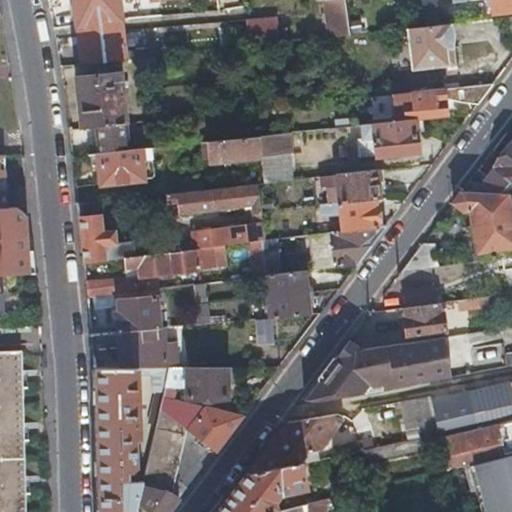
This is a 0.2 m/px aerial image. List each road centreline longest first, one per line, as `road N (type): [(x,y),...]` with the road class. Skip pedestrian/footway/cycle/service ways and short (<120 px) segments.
road 1 (residential): [(191,511),(511,94)]
road 2 (residential): [(72,511),(53,201),(22,0)]
